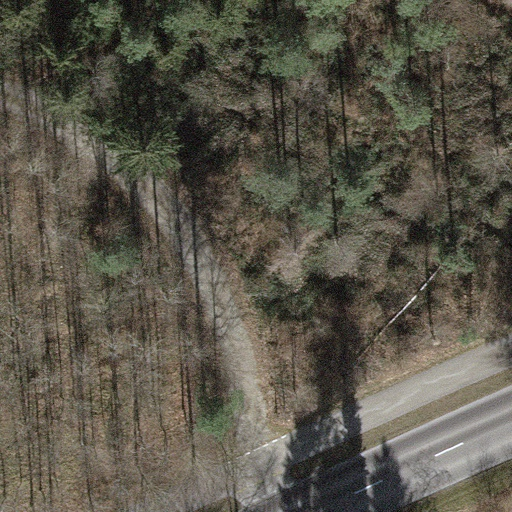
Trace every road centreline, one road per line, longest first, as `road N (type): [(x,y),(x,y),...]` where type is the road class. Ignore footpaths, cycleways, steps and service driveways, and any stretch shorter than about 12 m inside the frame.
road 1 (track): [(269,511),(241,374),(221,310),(188,247),(153,194),(99,139),(54,105),(0,81)]
road 2 (tertiary): [(321,511),(511,429)]
